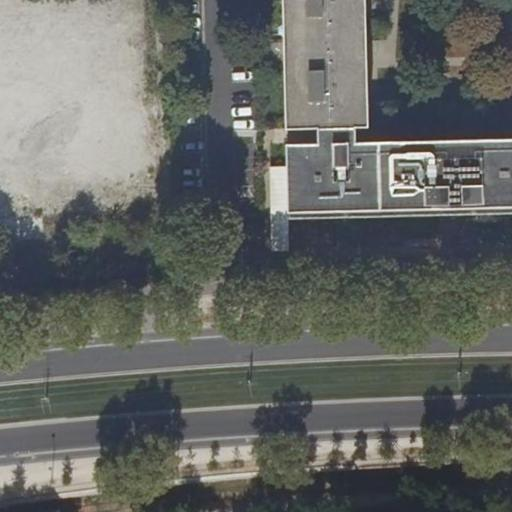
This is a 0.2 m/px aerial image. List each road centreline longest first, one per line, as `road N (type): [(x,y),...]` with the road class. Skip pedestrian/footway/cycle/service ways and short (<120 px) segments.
road 1 (primary): [(511,338),(0,370)]
road 2 (primary): [(0,441),(511,410)]
